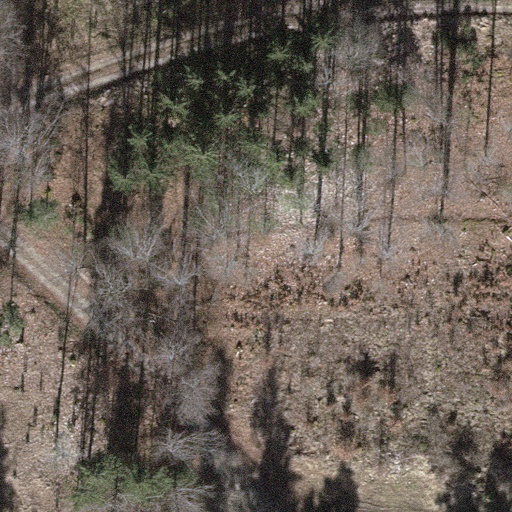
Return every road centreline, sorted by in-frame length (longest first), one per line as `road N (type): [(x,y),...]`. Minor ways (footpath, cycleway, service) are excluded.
road 1 (track): [(385,0),(145,50),(0,106)]
road 2 (track): [(0,228),(240,444),(261,511)]
